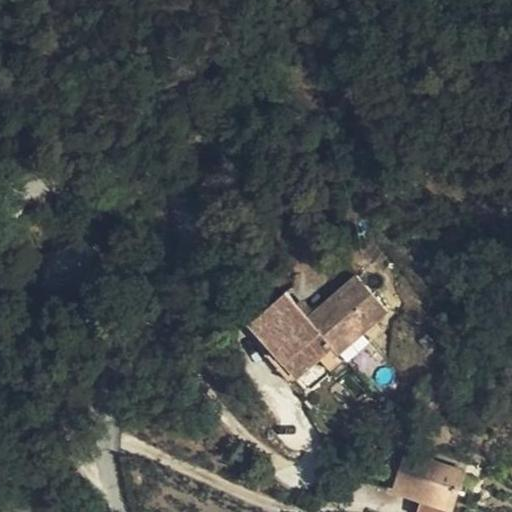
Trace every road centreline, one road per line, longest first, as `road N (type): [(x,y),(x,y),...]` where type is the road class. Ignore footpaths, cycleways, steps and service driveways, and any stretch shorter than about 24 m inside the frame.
road 1 (unknown): [(156,216),(201,178),(244,86),(265,64),(292,53),(320,60),(464,200),(511,231)]
road 2 (residential): [(119,511),(105,449),(128,346),(165,298),(166,245),(156,216),(143,184),(115,178),(0,193)]
road 3 (unknown): [(117,504),(87,482),(53,413),(46,355),(59,281),(37,274),(0,326)]
